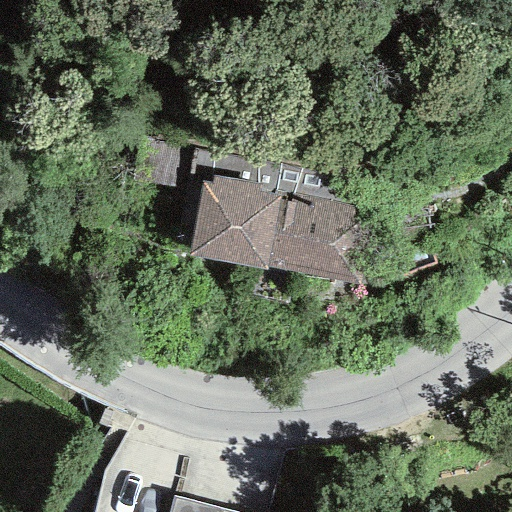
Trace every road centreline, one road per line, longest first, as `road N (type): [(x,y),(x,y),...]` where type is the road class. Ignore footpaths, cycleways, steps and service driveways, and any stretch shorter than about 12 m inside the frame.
road 1 (tertiary): [(511,305),(416,380),(370,399),(280,414),(187,400),(139,383),(0,304)]
road 2 (unknown): [(472,342),(452,511)]
